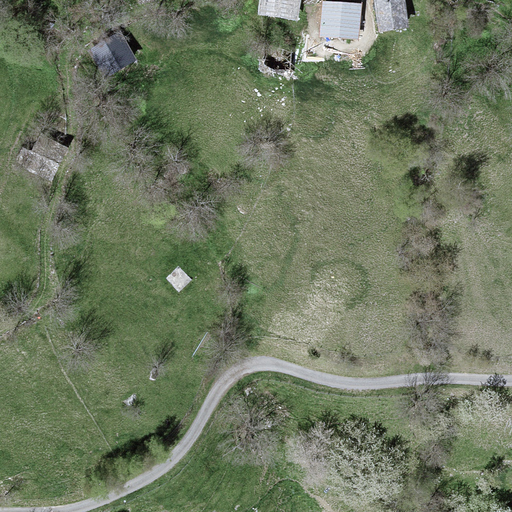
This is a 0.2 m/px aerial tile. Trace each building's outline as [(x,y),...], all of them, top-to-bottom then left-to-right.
[(297,0),(262,0),(261,12),(296,17),(297,0)] [(406,26),(401,0),(376,0),(381,30),(406,26)] [(358,6),(324,4),(323,33),(357,35),(358,6)] [(134,60),(119,35),(91,52),(106,76),(134,60)] [(65,147),(42,136),(32,155),(23,150),(18,162),(49,178),(65,147)]
